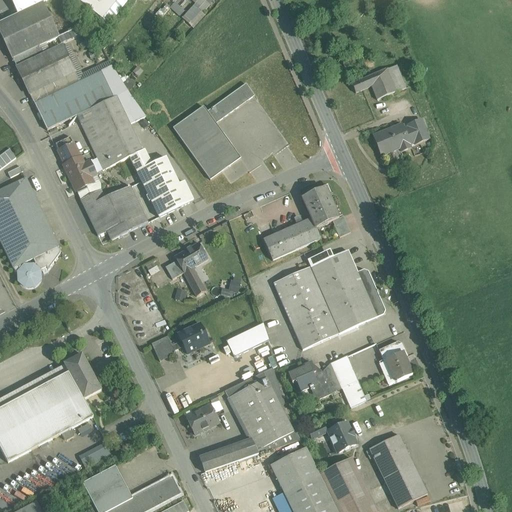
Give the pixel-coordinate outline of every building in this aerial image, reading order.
[(10,0),(18,15),(42,4),(49,0),(10,0)] [(74,0),(108,27),(129,0),(74,0)] [(199,0),(196,4),(194,6),(202,14),(210,5),(204,0),(199,0)] [(170,8),(179,17),(185,12),(176,3),(170,8)] [(42,4),(18,15),(0,23),(0,33),(13,60),(40,47),(58,38),(42,4)] [(45,57),(40,47),(13,60),(29,93),(74,71),(63,49),(45,57)] [(361,54),(342,62),(349,78),(367,70),(361,54)] [(349,78),(342,62),(327,68),(334,84),(349,78)] [(407,89),(397,66),(388,70),(397,93),(407,89)] [(387,69),(367,78),(371,88),(377,101),(397,93),(388,70),(387,69)] [(101,72),(34,104),(47,131),(77,117),(114,99),(110,90),(101,72)] [(367,78),(352,84),(356,94),(371,88),(367,78)] [(146,118),(129,95),(123,84),(110,90),(114,99),(117,98),(130,126),(146,118)] [(246,84),(207,113),(216,124),(254,96),(246,84)] [(114,99),(77,117),(103,172),(130,159),(143,153),(143,152),(130,126),(117,98),(114,99)] [(207,113),(204,108),(174,129),(211,181),(241,159),(216,124),(207,113)] [(422,121),(408,127),(411,135),(414,144),(415,146),(429,140),(422,121)] [(402,125),(373,137),(381,157),(400,150),(402,153),(411,149),(410,146),(414,144),(411,135),(407,137),(402,125)] [(0,156),(0,170),(16,159),(9,150),(0,156)] [(77,152),(62,160),(65,166),(80,159),(77,152)] [(143,153),(130,159),(132,164),(147,157),(145,152),(143,152),(143,153)] [(152,166),(147,157),(133,164),(159,219),(194,202),(185,183),(179,186),(166,159),(152,166)] [(65,166),(64,167),(78,194),(87,190),(86,188),(93,185),(90,178),(96,175),(90,163),(84,166),(80,159),(65,166)] [(20,167),(8,174),(10,179),(23,173),(20,167)] [(26,180),(0,192),(0,241),(14,270),(58,248),(59,248),(26,180)] [(101,191),(81,201),(98,237),(107,233),(111,242),(148,224),(130,187),(105,200),(101,191)] [(325,190),(302,199),(311,220),(316,230),(332,222),(339,220),(339,219),(338,219),(334,210),(335,210),(329,197),(328,197),(325,191),(325,190)] [(250,213),(244,216),(246,221),(253,218),(250,213)] [(343,217),(339,219),(339,220),(332,222),(340,239),(351,234),(343,217)] [(297,226),(264,241),(273,261),(321,240),(316,230),(311,220),(303,223),(301,220),(295,222),(297,226)] [(199,245),(175,258),(177,262),(184,275),(196,296),(204,291),(193,270),(208,261),(199,245)] [(58,248),(14,270),(15,272),(20,273),(18,278),(20,283),(22,286),(26,288),(30,289),(34,288),(38,285),(40,281),(41,279),(41,276),(40,273),(39,272),(42,271),(44,274),(47,272),(46,269),(47,268),(48,271),(60,256),(61,254),(60,252),(58,248)] [(329,260),(311,269),(330,313),(340,335),(383,316),(385,312),(377,294),(378,292),(376,291),(368,273),(364,271),(357,274),(348,252),(329,260)] [(326,253),(308,261),(311,269),(329,260),(326,253)] [(177,262),(166,269),(172,281),(184,275),(177,262)] [(311,269),(274,285),(293,329),(330,313),(311,269)] [(222,289),(221,295),(232,298),(233,293),(238,294),(241,284),(231,281),(229,291),(222,289)] [(177,299),(185,301),(186,292),(178,291),(177,299)] [(330,313),(293,329),(303,351),(340,335),(330,313)] [(200,326),(178,336),(187,355),(210,345),(200,326)] [(263,326),(227,343),(234,358),(269,342),(263,326)] [(168,338),(152,345),(160,363),(176,355),(168,338)] [(398,343),(386,349),(379,351),(384,362),(386,361),(402,353),(405,358),(407,357),(407,356),(402,345),(398,343)] [(402,353),(386,361),(384,362),(384,365),(381,366),(389,386),(395,383),(396,383),(412,376),(405,358),(402,353)] [(82,355),(64,365),(66,369),(69,374),(83,401),(84,401),(102,391),(82,355)] [(347,357),(331,364),(338,380),(341,389),(342,390),(342,389),(358,382),(347,357)] [(333,370),(317,377),(312,365),(311,364),(305,367),(305,369),(289,376),(293,384),(294,384),(296,383),(301,393),(311,389),(316,401),(332,394),(332,393),(328,384),(338,380),(333,370)] [(66,369),(0,403),(0,410),(69,374),(66,369)] [(284,406),(272,370),(225,393),(250,442),(257,456),(266,453),(264,449),(294,433),(280,408),(284,406)] [(0,410),(0,449),(8,464),(62,435),(64,441),(67,441),(74,437),(74,435),(71,430),(93,418),(84,401),(83,401),(69,374),(0,410)] [(338,380),(328,384),(332,393),(341,389),(338,380)] [(358,382),(342,389),(351,409),(367,402),(358,382)] [(211,406),(186,418),(195,436),(219,424),(211,406)] [(347,424),(329,432),(331,437),(329,438),(333,447),(335,446),(338,453),(356,445),(353,437),(354,436),(352,431),(350,432),(347,424)] [(324,425),(309,432),(312,439),(327,433),(324,425)] [(294,433),(264,449),(266,453),(298,442),(294,433)] [(399,436),(369,450),(398,510),(428,495),(399,436)] [(250,442),(200,460),(205,474),(257,456),(250,442)] [(106,445),(90,453),(90,455),(85,458),(90,467),(95,464),(111,455),(106,445)] [(306,450),(270,467),(284,495),(320,477),(319,475),(306,450)] [(377,511),(351,459),(319,475),(320,477),(337,511),(377,511)] [(115,468),(83,485),(97,511),(149,511),(181,495),(172,479),(132,500),(115,468)] [(337,511),(320,477),(284,495),(292,511),(337,511)] [(292,511),(284,495),(273,500),(278,511),(292,511)] [(187,511),(183,502),(164,511),(187,511)]
